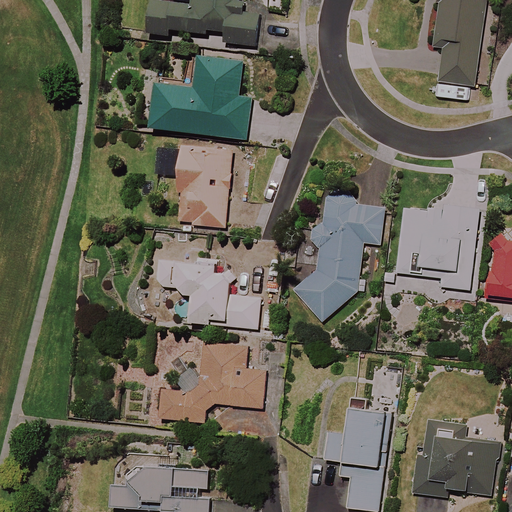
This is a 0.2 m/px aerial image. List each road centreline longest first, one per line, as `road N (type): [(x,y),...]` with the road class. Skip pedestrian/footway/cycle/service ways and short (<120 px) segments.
road 1 (residential): [(335,78),(372,121),(409,139),(454,144),(511,134)]
road 2 (residential): [(335,78),(275,232)]
